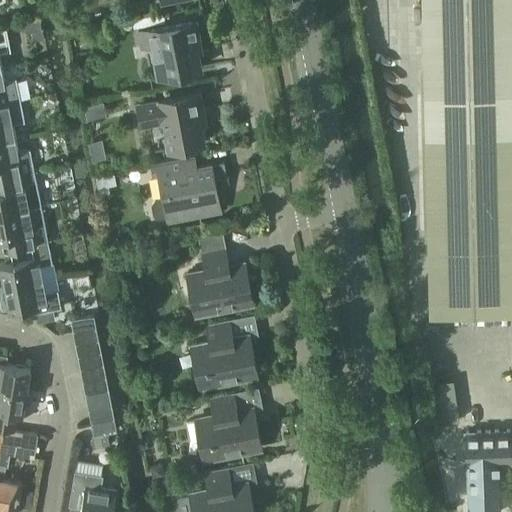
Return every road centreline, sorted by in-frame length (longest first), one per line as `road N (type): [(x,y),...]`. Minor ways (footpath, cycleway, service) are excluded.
road 1 (unclassified): [(382,511),(344,214)]
road 2 (residential): [(290,475),(304,430),(303,344),(278,224)]
road 3 (residential): [(278,224),(235,0)]
road 4 (residential): [(44,511),(59,426),(43,337),(0,326)]
road 5 (unclassified): [(344,214),(304,0)]
